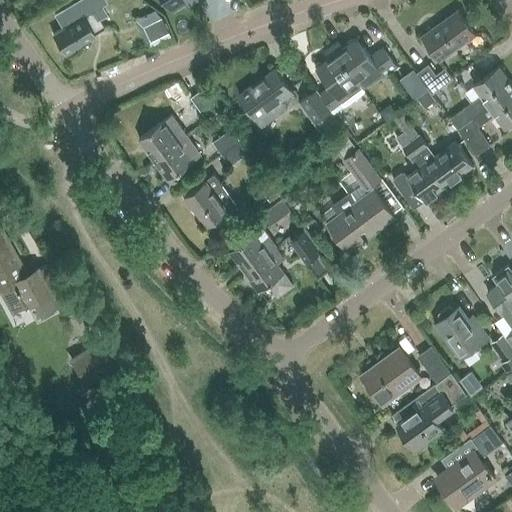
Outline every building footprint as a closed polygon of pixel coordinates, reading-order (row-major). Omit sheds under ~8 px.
[(63,29),(54,35),(65,53),(93,35),(92,32),(101,26),(97,19),(105,14),(100,5),(106,2),(105,0),(78,0),(54,15),(63,29)] [(168,0),(174,9),(188,0),(168,0)] [(423,37),(440,62),(476,36),(458,11),(423,37)] [(338,39),(330,45),(363,90),(383,75),(385,78),(398,67),(384,48),(371,58),(355,37),(343,46),(338,39)] [(331,55),(315,67),(316,69),(330,88),(320,95),(334,114),(346,106),(344,104),(363,90),(330,45),(326,48),(331,55)] [(417,73),(432,94),(453,79),(445,68),(436,75),(429,64),(417,73)] [(283,101),(293,93),(275,68),(239,95),(257,119),(263,126),(288,108),(283,101)] [(474,86),(481,96),(489,107),(511,90),(511,83),(500,68),(474,86)] [(401,79),(415,97),(427,88),(413,70),(401,79)] [(458,100),(468,92),(457,77),(436,92),(448,107),(450,109),(460,102),(458,100)] [(191,97),(207,120),(220,110),(204,88),(191,97)] [(316,89),(299,102),(314,123),(323,136),(341,124),(334,114),(320,95),(316,89)] [(426,89),(416,96),(424,107),(434,99),(426,89)] [(511,90),(489,107),(495,115),(504,127),(511,121),(511,90)] [(481,96),(451,119),(458,129),(489,107),(481,96)] [(388,105),(379,112),(386,122),(396,115),(388,105)] [(489,107),(458,129),(477,155),(490,145),(477,128),(495,115),(489,107)] [(393,119),(410,141),(444,188),(474,166),(456,142),(436,157),(419,134),(419,135),(403,112),(393,119)] [(138,140),(153,160),(187,134),(172,114),(138,140)] [(213,143),(221,154),(241,139),(233,128),(213,143)] [(187,134),(153,160),(168,180),(202,155),(187,134)] [(342,160),(365,191),(381,179),(358,148),(357,149),(347,136),(335,145),(345,158),(342,160)] [(241,139),(221,154),(230,166),(250,152),(241,139)] [(444,188),(410,141),(402,147),(417,168),(407,175),(404,172),(393,180),(408,200),(418,193),(425,202),(444,188)] [(214,175),(206,180),(185,196),(207,226),(236,205),(214,175)] [(271,185),(262,192),(270,202),(279,195),(271,185)] [(374,191),(357,203),(349,192),(332,206),(339,216),(329,224),(349,250),(393,217),(374,191)] [(262,213),(271,226),(291,212),(282,199),(262,213)] [(230,250),(245,270),(277,247),(269,236),(270,236),(264,228),(256,234),(255,232),(230,250)] [(0,288),(1,290),(13,313),(24,307),(25,309),(29,307),(37,322),(72,302),(50,262),(40,267),(39,265),(23,274),(0,232),(0,288)] [(292,242),(307,262),(319,253),(305,233),(292,242)] [(277,247),(245,270),(260,290),(269,283),(278,296),(293,285),(284,272),(278,263),(285,258),(277,247)] [(502,316),(503,315),(511,327),(511,268),(511,269),(508,265),(492,276),(497,284),(485,293),(502,316)] [(437,318),(439,321),(435,324),(461,359),(488,340),(475,322),(471,325),(458,307),(453,311),(451,308),(447,307),(438,314),(437,318)] [(511,347),(503,334),(490,343),(502,362),(500,363),(506,372),(511,368),(511,347)] [(72,360),(87,382),(111,366),(97,344),(72,360)] [(419,356),(437,381),(450,372),(431,347),(419,356)] [(363,381),(380,403),(420,374),(401,348),(379,364),(381,368),(363,381)] [(469,372),(458,380),(470,396),(481,388),(469,372)] [(398,424),(396,425),(413,449),(441,429),(436,422),(454,409),(451,406),(467,394),(451,373),(434,385),(418,397),(424,405),(398,424)] [(468,434),(471,439),(491,425),(487,420),(468,434)] [(491,425),(471,439),(484,457),(504,442),(491,425)] [(441,486),(457,508),(496,480),(474,450),(448,469),(454,477),(441,486)]
